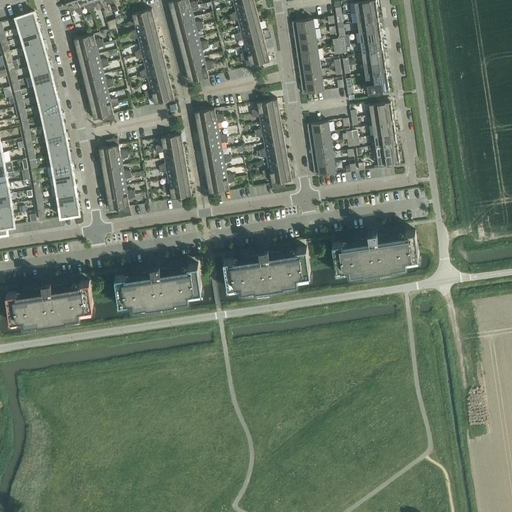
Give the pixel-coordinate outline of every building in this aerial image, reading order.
[(66,0),(70,10),(76,8),(77,9),(79,14),(83,13),(81,6),(80,6),(77,0),(66,0)] [(88,0),(77,0),(80,6),(81,6),(86,4),(86,6),(89,11),(92,10),(88,0)] [(88,0),(92,10),(95,9),(94,3),(94,1),(97,0),(88,0)] [(173,0),(169,1),(172,11),(198,5),(198,1),(192,2),(190,2),(189,0),(173,0)] [(230,14),(231,17),(258,10),(255,0),(235,6),(237,11),(235,12),(230,14)] [(376,0),(365,0),(355,1),(355,2),(356,12),(378,9),(376,0)] [(198,5),(172,11),(174,21),(194,16),(192,11),(194,10),(199,8),(198,5)] [(128,26),(135,24),(135,23),(155,19),(152,8),(133,13),(134,19),(132,20),(128,22),(128,26)] [(378,9),(356,12),(358,22),(379,19),(378,9)] [(258,10),(231,17),(232,20),(237,20),(239,20),(241,25),(260,20),(258,10)] [(34,11),(16,16),(16,17),(17,17),(19,26),(38,21),(38,20),(37,21),(35,11),(34,11)] [(194,16),(174,21),(177,31),(203,24),(203,21),(197,21),(195,22),(194,16)] [(293,21),(294,32),(316,28),(314,18),(293,21)] [(130,32),(131,35),(157,28),(155,19),(135,23),(135,24),(137,29),(135,30),(130,32)] [(379,19),(358,22),(359,32),(381,29),(379,19)] [(235,34),(236,37),(263,30),(260,20),(241,25),(242,31),(240,31),(235,34)] [(38,21),(19,26),(22,36),(41,31),(41,30),(40,31),(38,21)] [(203,24),(177,31),(179,41),(199,36),(198,30),(199,30),(204,27),(203,24)] [(157,28),(131,35),(132,38),(137,38),(139,38),(140,43),(160,38),(157,28)] [(316,28),(294,32),(296,42),(317,39),(316,28)] [(381,29),(359,32),(361,42),(382,39),(381,29)] [(263,30),(236,37),(237,40),(242,40),(244,39),(246,45),(265,40),(263,30)] [(41,31),(22,36),(25,46),(44,41),(44,40),(43,40),(41,31)] [(75,38),(77,48),(104,42),(103,39),(97,39),(96,39),(94,33),(75,38)] [(199,36),(179,41),(182,51),(209,44),(208,41),(202,41),(200,42),(199,36)] [(135,52),(136,55),(162,48),(160,38),(140,43),(142,49),(140,49),(135,52)] [(317,39),(296,42),(297,52),(318,49),(317,39)] [(382,39),(361,42),(362,52),(384,49),(382,39)] [(241,54),(241,57),(268,50),(265,40),(246,45),(247,51),(245,51),(241,54)] [(8,41),(2,42),(5,52),(10,50),(8,41)] [(44,41),(25,46),(28,56),(47,51),(47,50),(46,50),(44,41)] [(104,42),(77,48),(80,58),(99,54),(98,48),(100,47),(104,45),(104,42)] [(209,44),(182,51),(185,61),(204,56),(203,50),(204,50),(209,47),(209,44)] [(162,48),(136,55),(137,58),(142,58),(144,57),(145,63),(165,58),(162,48)] [(318,49),(297,52),(299,62),(320,59),(318,49)] [(384,49),(362,52),(364,63),(385,59),(384,49)] [(10,50),(5,52),(7,62),(13,60),(10,50)] [(268,50),(241,57),(242,60),(247,60),(249,59),(253,72),(264,69),(263,62),(270,60),(268,50)] [(47,51),(28,56),(31,66),(49,61),(49,60),(46,51),(47,51)] [(99,54),(80,58),(82,68),(109,62),(108,59),(102,59),(101,59),(99,54)] [(204,56),(185,61),(187,71),(214,64),(213,61),(207,61),(206,61),(204,56)] [(140,72),(141,75),(167,68),(165,58),(145,63),(147,69),(145,69),(140,72)] [(320,59),(299,62),(300,72),(321,69),(320,59)] [(385,59),(364,63),(365,73),(387,70),(385,59)] [(13,60),(7,62),(10,71),(16,70),(13,60)] [(49,61),(31,66),(33,76),(52,71),(52,70),(49,61),(50,61),(49,61)] [(109,62),(82,68),(85,78),(104,73),(103,68),(104,67),(109,65),(109,62)] [(214,64),(187,71),(190,81),(209,76),(208,70),(210,69),(214,67),(214,64)] [(167,68),(141,75),(141,78),(147,78),(149,77),(150,83),(170,78),(167,68)] [(321,69),(300,72),(302,82),(323,79),(321,69)] [(16,70),(10,71),(12,81),(18,79),(16,70)] [(387,70),(365,73),(367,83),(388,80),(387,70)] [(52,71),(33,76),(36,86),(55,81),(55,80),(54,80),(52,71)] [(104,73),(85,78),(87,88),(113,81),(113,78),(107,79),(105,79),(104,73)] [(145,91),(146,94),(172,88),(170,78),(150,83),(152,88),(150,89),(145,91)] [(18,79),(12,81),(15,91),(21,89),(18,79)] [(323,79),(302,82),(303,93),(325,90),(323,79)] [(388,80),(367,83),(368,93),(390,90),(388,80)] [(55,81),(36,86),(38,96),(57,91),(54,81),(55,81)] [(113,81),(87,88),(89,98),(109,93),(108,87),(109,87),(114,85),(113,81)] [(172,88),(146,94),(146,98),(152,97),(154,97),(155,103),(175,98),(172,88)] [(21,89),(15,91),(17,101),(23,99),(21,89)] [(57,91),(38,96),(41,105),(60,101),(59,101),(57,91)] [(109,93),(89,98),(92,108),(118,101),(118,98),(112,98),(110,99),(109,93)] [(252,110),(253,113),(279,108),(278,98),(270,99),(269,93),(257,95),(259,108),(257,108),(252,110)] [(23,99),(17,101),(20,110),(26,109),(23,99)] [(60,101),(41,105),(43,115),(62,111),(61,111),(59,101),(60,101)] [(118,101),(92,108),(95,118),(102,116),(104,123),(116,120),(112,107),(114,107),(119,104),(118,101)] [(391,101),(370,104),(372,114),(393,111),(391,101)] [(195,111),(197,122),(224,117),(224,114),(218,114),(216,114),(215,108),(195,111)] [(279,108),(253,113),(253,116),(258,117),(260,116),(261,122),(281,118),(279,108)] [(26,109),(20,110),(22,120),(28,119),(26,109)] [(62,111),(43,115),(45,125),(64,121),(62,112),(62,111)] [(393,111),(372,114),(373,125),(394,121),(393,111)] [(224,117),(197,122),(199,132),(219,128),(218,122),(220,122),(225,120),(224,117)] [(256,130),(256,133),(283,129),(281,118),(261,122),(262,128),(261,128),(256,130)] [(28,119),(22,120),(24,130),(30,129),(28,119)] [(308,123),(309,134),(331,131),(329,120),(308,123)] [(64,121),(45,125),(47,135),(66,131),(64,122),(64,121)] [(394,121),(373,125),(375,135),(396,131),(394,121)] [(219,128),(199,132),(201,142),(228,137),(227,134),(222,134),(220,134),(219,128)] [(283,129),(256,133),(257,136),(262,137),(264,136),(265,142),(285,139),(283,129)] [(66,131),(47,135),(49,145),(68,142),(68,141),(66,132),(66,131)] [(331,131),(309,134),(311,144),(332,141),(331,131)] [(396,131),(375,135),(376,145),(397,142),(396,131)] [(156,145),(156,148),(183,144),(181,133),(162,137),(163,143),(161,143),(156,145)] [(99,147),(101,158),(128,153),(128,150),(122,150),(120,150),(118,137),(106,140),(107,146),(99,147)] [(228,137),(201,142),(203,152),(222,148),(221,143),(223,142),(228,140),(228,137)] [(259,150),(260,153),(287,149),(285,139),(265,142),(266,148),(264,148),(259,150)] [(332,141),(311,144),(312,154),(334,151),(332,141)] [(68,142),(49,145),(51,155),(70,152),(68,142)] [(397,142),(376,145),(378,155),(399,152),(397,142)] [(183,144),(156,148),(157,152),(162,152),(164,151),(165,157),(185,154),(183,144)] [(222,148),(203,152),(204,162),(231,157),(231,154),(225,154),(223,154),(222,148)] [(287,149),(260,153),(260,157),(266,157),(268,156),(269,162),(288,159),(287,149)] [(334,151),(312,154),(314,164),(335,161),(334,151)] [(70,152),(51,155),(53,166),(72,162),(70,152)] [(399,152),(378,155),(379,165),(400,162),(399,152)] [(128,153),(101,158),(103,168),(123,165),(122,159),(124,158),(129,156),(128,153)] [(159,165),(160,168),(187,164),(185,154),(165,157),(166,163),(164,163),(159,165)] [(231,157),(204,162),(206,172),(226,168),(225,163),(227,162),(232,160),(231,157)] [(263,170),(263,173),(290,169),(288,159),(269,162),(270,168),(268,168),(263,170)] [(335,161),(314,164),(315,175),(337,172),(335,161)] [(72,162),(53,166),(55,176),(74,172),(72,162)] [(187,164),(160,168),(160,172),(166,172),(168,172),(169,177),(188,174),(187,164)] [(123,165),(103,168),(105,178),(132,173),(131,170),(126,170),(124,170),(123,165)] [(226,168),(206,172),(208,182),(235,177),(234,174),(229,174),(227,174),(226,168)] [(290,169),(263,173),(264,177),(269,177),(271,176),(273,189),(285,187),(284,181),(292,179),(290,169)] [(7,172),(0,173),(0,183),(9,182),(7,172)] [(74,172),(55,176),(57,186),(76,182),(75,182),(74,173),(74,172)] [(132,173),(105,178),(106,188),(126,185),(125,179),(127,179),(132,177),(132,173)] [(163,185),(163,189),(190,184),(188,174),(169,177),(170,183),(168,183),(163,185)] [(235,177),(208,182),(210,193),(230,189),(229,183),(230,182),(235,180),(235,177)] [(9,182),(0,183),(0,194),(11,193),(9,182)] [(76,182),(57,186),(58,196),(77,193),(77,192),(75,183),(76,183),(76,182)] [(190,184),(163,189),(164,192),(169,192),(171,192),(172,198),(192,195),(190,184)] [(126,185),(106,188),(108,198),(135,193),(135,190),(129,190),(127,190),(126,185)] [(11,193),(0,194),(0,204),(13,203),(11,193)] [(77,193),(58,196),(60,206),(79,203),(77,193)] [(135,193),(108,198),(110,209),(118,207),(119,214),(131,212),(129,199),(131,199),(136,197),(135,193)] [(13,203),(0,204),(0,215),(14,213),(13,203)] [(79,203),(60,206),(61,216),(80,214),(81,214),(80,213),(79,203)] [(14,213),(0,215),(0,235),(8,234),(7,225),(16,224),(16,223),(15,223),(14,213)] [(333,242),(337,268),(337,269),(351,267),(351,271),(365,269),(365,270),(394,266),(393,264),(407,262),(406,258),(420,256),(416,229),(405,231),(405,232),(379,236),(378,228),(369,229),(370,237),(344,241),(333,242)] [(224,259),(228,285),(242,283),(243,288),(256,285),(256,287),(285,282),(285,281),(298,279),(298,275),(311,273),(307,246),(297,248),(297,249),(271,253),(269,245),(260,246),(261,254),(235,258),(235,257),(224,259)] [(116,276),(120,302),(133,300),(134,304),(148,302),(148,304),(176,299),(176,298),(190,296),(189,292),(203,289),(199,263),(188,265),(188,266),(162,270),(161,262),(151,263),(153,271),(127,275),(126,274),(116,276)] [(7,293),(11,318),(11,319),(25,317),(25,321),(39,319),(39,320),(68,316),(68,315),(81,313),(81,308),(94,306),(90,280),(79,282),(53,286),(52,279),(43,280),(44,288),(18,292),(18,291),(7,293)]
